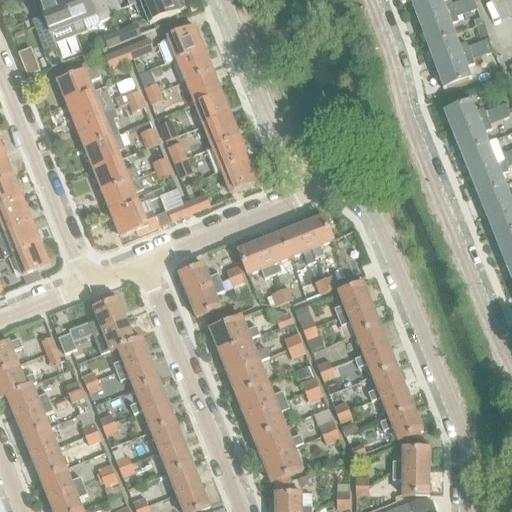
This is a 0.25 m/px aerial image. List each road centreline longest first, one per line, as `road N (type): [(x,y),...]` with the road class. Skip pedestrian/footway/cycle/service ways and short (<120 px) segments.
road 1 (residential): [(511,364),(403,96),(400,61),(375,0)]
road 2 (residential): [(328,180),(369,206),(462,434),(458,511)]
road 3 (residential): [(245,511),(143,254)]
road 4 (residential): [(87,277),(0,65)]
road 5 (residential): [(223,0),(286,151),(328,180)]
road 6 (residential): [(143,254),(328,180)]
